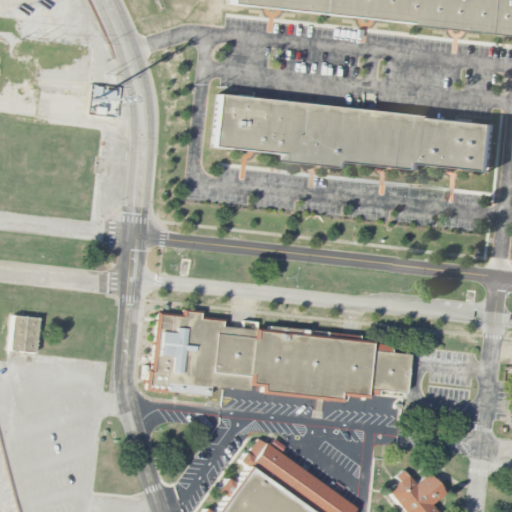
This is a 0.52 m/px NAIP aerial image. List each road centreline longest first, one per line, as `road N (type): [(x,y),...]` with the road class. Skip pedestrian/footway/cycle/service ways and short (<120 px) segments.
road 1 (residential): [(129,404),(511,446)]
road 2 (tertiary): [(511,277),(133,235)]
road 3 (tertiary): [(130,278),(143,124),(128,55),(104,0)]
road 4 (residential): [(133,235),(0,218),(106,283),(130,278)]
road 5 (residential): [(130,278),(125,390),(162,511)]
road 6 (residential): [(499,276),(477,511)]
